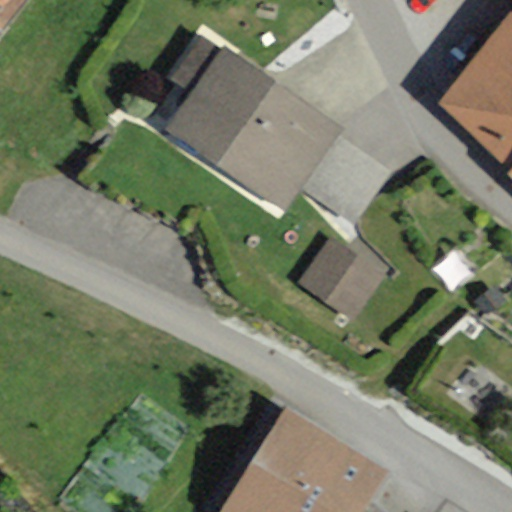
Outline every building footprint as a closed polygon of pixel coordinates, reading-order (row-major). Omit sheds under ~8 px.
[(0,0),(0,17),(13,0),(0,0)] [(511,7),(424,109),(511,183),(511,7)] [(342,124),(211,27),(155,102),(266,185),(286,199),(342,124)] [(266,185),(155,102),(98,180),(209,262),(266,185)] [(392,272),(330,235),(303,280),(364,318),(392,272)] [(339,511),(371,458),(276,403),(220,500),(240,511),(339,511)]
